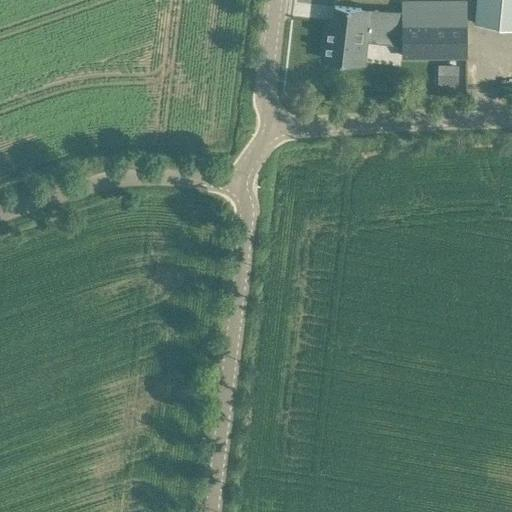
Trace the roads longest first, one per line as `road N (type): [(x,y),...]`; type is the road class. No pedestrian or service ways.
road 1 (unclassified): [(212,511),(245,235),(235,184)]
road 2 (unclassified): [(0,218),(107,183),(235,184)]
road 3 (unclassified): [(511,116),(275,125)]
road 4 (unclassified): [(275,125),(265,87),(275,0)]
